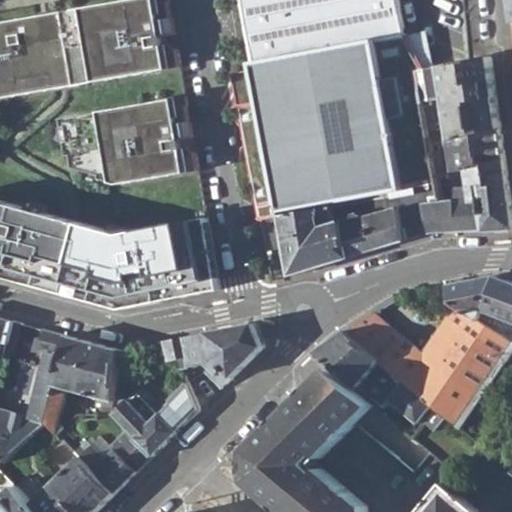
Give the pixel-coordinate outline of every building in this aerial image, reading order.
[(31,17),(0,22),(0,98),(53,90),(68,87),(182,67),(179,49),(173,50),(166,44),(165,37),(176,35),(170,0),(129,0),(55,13),(31,17)] [(405,37),(397,0),(242,0),(261,102),(238,106),(245,147),(251,146),(258,181),(275,178),(282,219),(282,216),(333,207),(331,204),(305,54),(405,37)] [(179,49),(176,35),(165,37),(166,44),(173,50),(179,49)] [(423,102),(418,70),(413,49),(411,36),(405,37),(305,54),(331,204),(437,185),(435,173),(430,140),(423,102)] [(439,44),(413,49),(418,70),(443,66),(439,44)] [(418,70),(423,102),(446,98),(452,136),(452,138),(501,128),(491,57),(470,61),(443,66),(418,70)] [(195,138),(188,97),(62,119),(64,128),(68,127),(71,141),(67,142),(69,156),(73,155),(75,167),(102,175),(101,179),(122,184),(200,171),(197,153),(191,154),(184,148),(182,140),(195,138)] [(447,138),(452,170),(487,164),(506,162),(501,128),(452,138),(452,136),(447,138)] [(197,153),(195,138),(182,140),(184,148),(191,154),(197,153)] [(480,192),(487,231),(511,229),(511,201),(506,162),(487,164),(490,184),(479,187),(480,192)] [(435,173),(437,185),(439,195),(433,195),(434,202),(425,204),(430,233),(433,233),(487,231),(480,192),(479,187),(490,184),(487,164),(452,170),(435,173)] [(0,275),(37,286),(65,293),(123,308),(221,287),(209,218),(126,234),(84,223),(57,215),(0,200),(0,275)] [(282,219),(292,273),(350,257),(343,217),(344,216),(342,205),(333,207),(282,216),(282,219)] [(357,213),(344,216),(343,217),(350,257),(404,241),(397,209),(359,220),(357,213)] [(476,318),(479,320),(486,308),(510,318),(499,333),(511,341),(511,282),(498,278),(452,286),(456,304),(476,318)] [(479,320),(499,333),(510,318),(486,308),(479,320)] [(0,347),(0,360),(3,362),(13,321),(0,317),(0,345),(0,346),(0,347)] [(392,369),(395,372),(411,354),(367,318),(346,331),(381,361),(392,369)] [(476,318),(421,394),(434,404),(438,408),(447,415),(460,426),(511,353),(511,341),(499,333),(479,320),(476,318)] [(200,362),(224,387),(229,382),(265,347),(255,323),(224,329),(168,340),(172,355),(171,356),(173,361),(178,360),(180,366),(200,362)] [(0,455),(6,461),(47,421),(69,335),(52,331),(46,330),(41,350),(47,352),(35,396),(30,417),(9,412),(0,409),(0,455)] [(360,386),(381,361),(346,331),(318,351),(360,386)] [(67,387),(104,398),(115,400),(115,394),(117,380),(120,349),(77,338),(69,335),(47,421),(59,433),(65,427),(59,422),(67,387)] [(157,359),(171,356),(172,355),(168,340),(152,343),(157,359)] [(139,346),(120,349),(117,380),(135,383),(139,346)] [(248,483),(282,511),(368,511),(368,505),(317,462),(357,423),(366,414),(375,405),(329,367),(320,375),(256,438),(249,445),(248,459),(255,460),(253,471),(248,470),(248,483)] [(419,423),(434,404),(421,394),(395,372),(392,369),(371,395),(393,413),(399,407),(419,423)] [(186,377),(180,383),(183,387),(188,381),(186,377)] [(176,433),(201,408),(188,381),(183,387),(170,399),(172,401),(161,412),(150,423),(131,404),(127,400),(125,402),(114,414),(127,430),(154,455),(176,433)] [(141,393),(131,404),(150,423),(161,412),(141,393)] [(115,400),(114,414),(125,402),(115,394),(115,400)] [(114,414),(115,400),(104,398),(101,414),(114,414)] [(447,415),(438,408),(425,424),(434,431),(447,415)] [(100,474),(117,492),(133,475),(154,455),(127,430),(113,445),(115,448),(108,457),(94,443),(88,438),(76,451),(82,456),(100,474)] [(101,435),(94,443),(108,457),(115,448),(113,445),(101,435)] [(511,469),(511,444),(501,460),(511,469)] [(35,502),(43,511),(95,511),(117,492),(100,474),(82,456),(39,497),(35,502)] [(0,501),(1,501),(14,487),(9,482),(3,489),(0,489),(0,501)] [(0,511),(43,511),(35,502),(17,485),(14,487),(1,501),(0,501),(0,511)] [(479,511),(447,485),(422,511),(479,511)]
